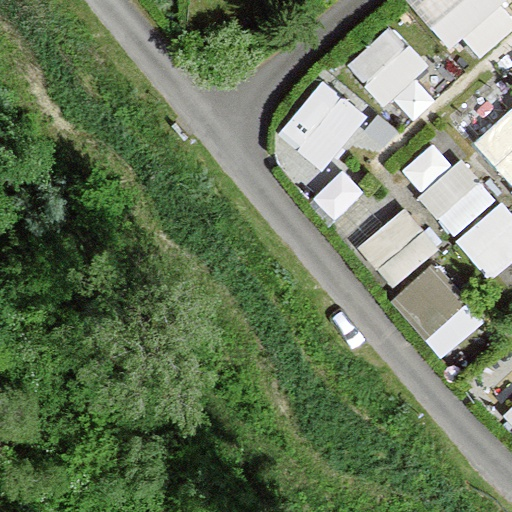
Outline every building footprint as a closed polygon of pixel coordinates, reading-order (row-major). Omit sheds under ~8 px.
[(511,0),(428,0),(475,51),(511,18),(511,0)] [(388,94),(433,53),(396,12),(351,53),(388,94)] [(338,156),(371,87),(318,62),(285,131),(338,156)] [(465,110),(511,148),(511,88),(495,74),(465,110)] [(511,199),(440,128),(401,167),(499,263),(511,250),(511,199)] [(362,236),(395,273),(439,233),(406,197),(362,236)] [(511,361),(487,384),(511,410),(511,361)]
